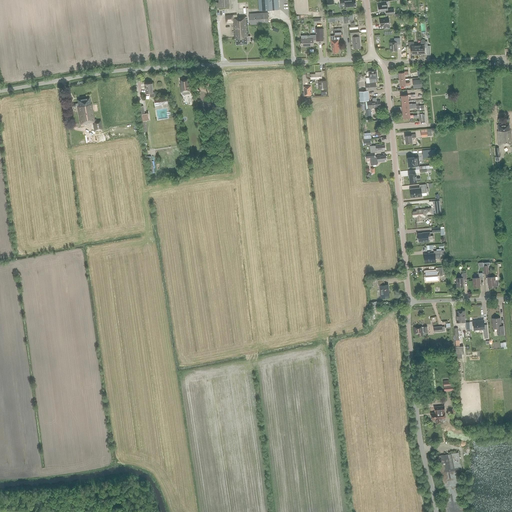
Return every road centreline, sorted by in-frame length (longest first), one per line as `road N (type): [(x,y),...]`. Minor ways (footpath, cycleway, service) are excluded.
road 1 (unclassified): [(0,90),(136,68),(373,55)]
road 2 (tertiary): [(435,511),(417,426),(408,302)]
road 3 (tertiary): [(408,302),(391,128)]
